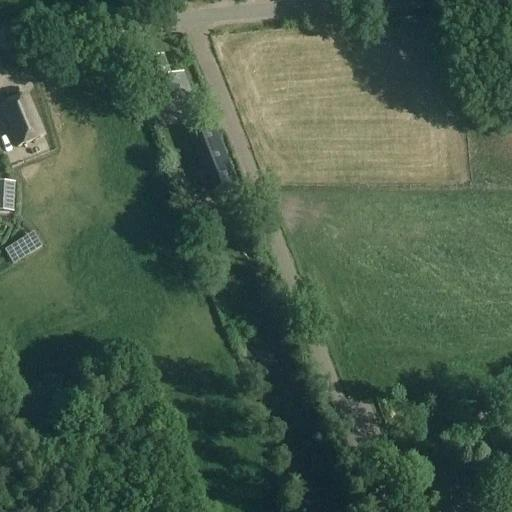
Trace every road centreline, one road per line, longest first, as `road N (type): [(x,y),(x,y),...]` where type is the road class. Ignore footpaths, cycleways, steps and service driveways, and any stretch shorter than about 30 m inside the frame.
road 1 (track): [(188,19),(378,511)]
road 2 (unclassified): [(0,38),(404,0)]
